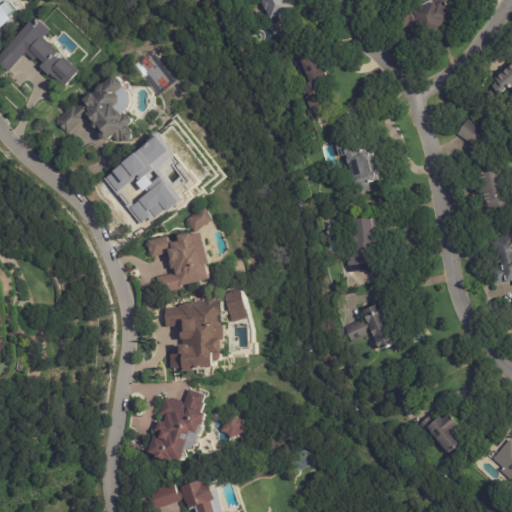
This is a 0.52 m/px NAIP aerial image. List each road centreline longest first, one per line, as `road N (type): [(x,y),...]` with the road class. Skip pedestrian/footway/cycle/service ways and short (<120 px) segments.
road 1 (residential): [(117,511),(107,481),(125,305),(110,253),(74,197),(0,126)]
road 2 (residential): [(511,361),(493,351),(466,303),(418,100),(377,57),(343,0)]
road 3 (residential): [(418,100),(509,0)]
